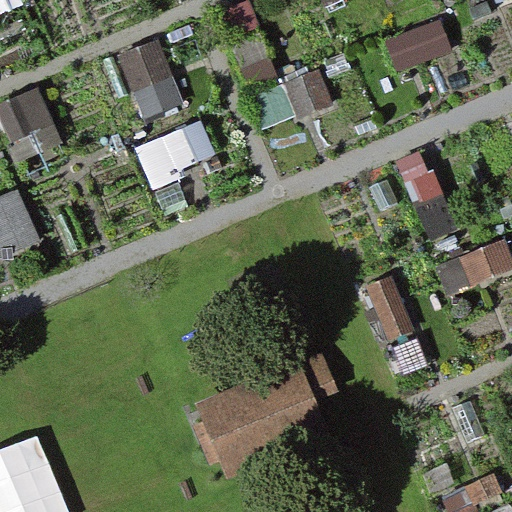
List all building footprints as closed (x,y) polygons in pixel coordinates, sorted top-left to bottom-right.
[(146,119),(189,103),(166,40),(122,57),(146,119)] [(45,92),(8,103),(25,159),(62,148),(45,92)] [(144,147),(158,182),(219,158),(205,124),(144,147)] [(0,203),(0,255),(2,261),(47,243),(27,192),(0,203)] [(511,249),(511,248),(445,269),(452,291),(511,272),(511,249)] [(303,359),(195,404),(228,483),(336,438),(303,359)]
